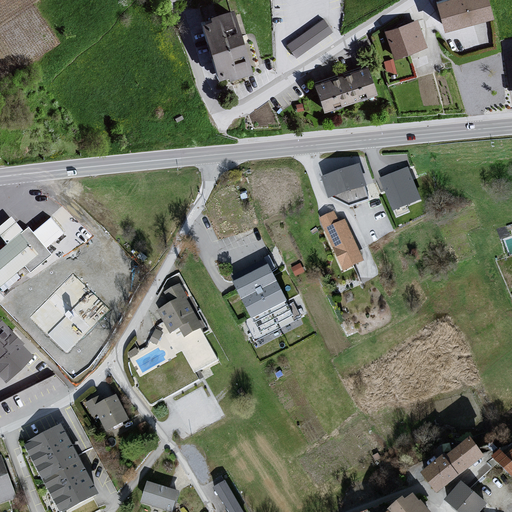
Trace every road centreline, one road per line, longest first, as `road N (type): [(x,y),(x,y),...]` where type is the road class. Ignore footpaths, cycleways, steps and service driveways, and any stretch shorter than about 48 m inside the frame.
road 1 (residential): [(173,0),(203,92),(222,115),(289,81),(408,0)]
road 2 (tertiary): [(511,126),(214,154)]
road 3 (residential): [(214,154),(205,190),(110,363)]
road 4 (tertiary): [(214,154),(0,176)]
road 5 (residential): [(212,511),(110,363)]
road 6 (residential): [(110,363),(64,401),(0,433)]
